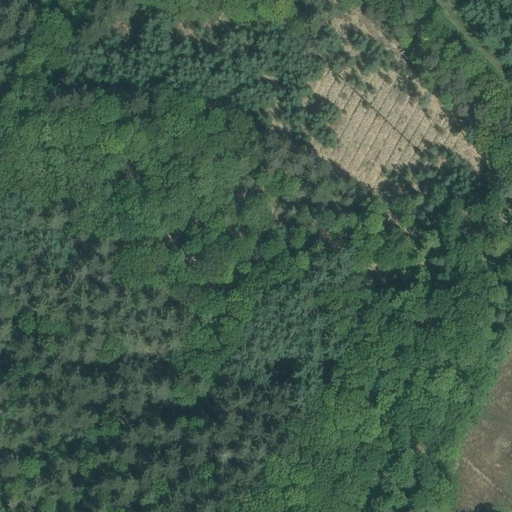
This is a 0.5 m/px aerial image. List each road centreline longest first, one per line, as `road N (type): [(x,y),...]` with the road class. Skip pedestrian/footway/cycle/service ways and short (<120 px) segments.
road 1 (track): [(400,511),(435,444),(345,386),(275,401),(229,389),(76,332),(0,293)]
road 2 (track): [(0,146),(78,0)]
